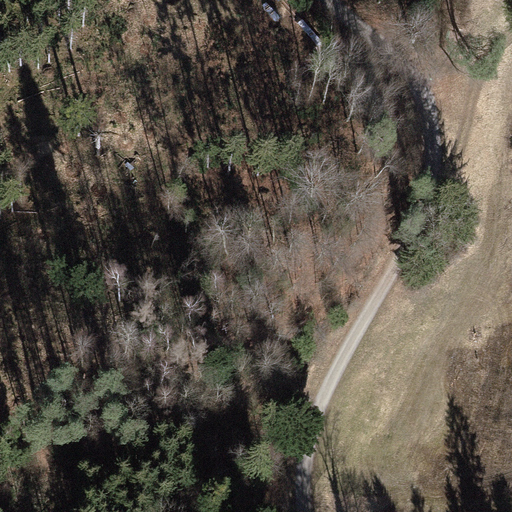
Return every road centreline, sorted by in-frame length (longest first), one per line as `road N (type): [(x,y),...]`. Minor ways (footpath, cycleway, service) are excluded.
road 1 (track): [(301,511),(308,434),(425,196),(427,118),(409,69),(341,0)]
road 2 (track): [(425,196),(457,170),(478,85),(494,45),(511,32)]
